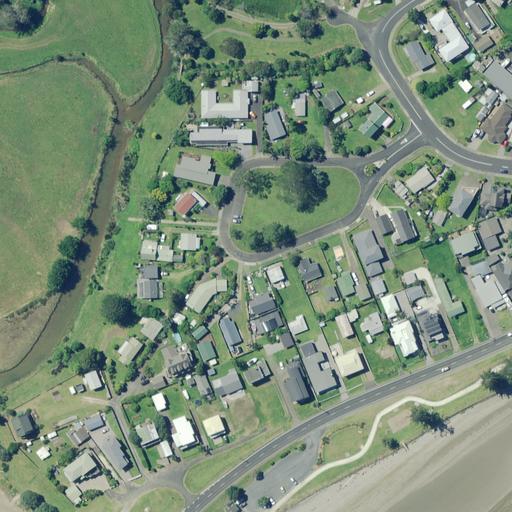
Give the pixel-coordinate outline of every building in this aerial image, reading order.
[(489,24),(473,0),(468,0),(465,2),(468,8),(464,10),(474,26),(472,27),(476,32),(489,24)] [(444,9),(428,20),(436,32),(441,28),(450,41),(438,50),(447,63),(469,47),(453,24),(454,23),(444,9)] [(493,45),(487,36),(474,44),(480,53),(493,45)] [(424,56),(417,40),(404,47),(412,63),(414,62),(419,70),(434,63),(429,54),(424,56)] [(511,74),(495,60),(491,57),(480,70),(511,97),(511,74)] [(473,87),(466,80),(460,85),(466,93),(473,87)] [(202,88),(201,116),(248,117),(248,88),(234,88),(233,102),(216,102),(216,88),(202,88)] [(345,102),(336,89),(321,100),(329,113),(345,102)] [(305,99),(296,99),(296,103),(292,103),(292,109),(295,109),(295,116),(305,116),(305,99)] [(472,103),(469,100),(462,106),(465,109),(472,103)] [(364,105),(362,102),(355,107),(358,110),(364,105)] [(389,117),(374,103),(369,109),(373,113),(359,129),(370,139),(389,117)] [(511,114),(511,110),(503,104),(491,121),(487,118),(480,129),(489,135),(486,140),(493,144),(495,141),(500,145),(505,137),(504,133),(504,126),(511,114)] [(467,113),(461,107),(457,110),(463,116),(467,113)] [(285,135),(276,110),(264,114),(268,125),(265,126),(270,140),(285,135)] [(248,129),(189,128),(189,144),(248,145),(248,129)] [(211,157),(202,155),(200,160),(183,156),(181,166),(176,165),(174,176),(213,185),(216,173),(208,171),(211,157)] [(434,180),(424,167),(416,173),(417,174),(406,182),(414,192),(415,192),(417,195),(426,192),(422,188),(434,180)] [(408,190),(398,180),(391,187),(401,197),(408,190)] [(504,187),(490,186),(489,194),(480,194),(479,205),(485,205),(485,210),(497,211),(497,207),(503,207),(503,203),(510,203),(511,193),(504,193),(504,187)] [(174,207),(184,216),(196,202),(202,207),(208,201),(192,187),(174,207)] [(474,196),(461,188),(448,209),(461,217),(474,196)] [(407,220),(403,208),(390,213),(398,233),(392,235),(395,245),(417,236),(411,219),(407,220)] [(446,215),(437,211),(432,222),(441,225),(446,215)] [(393,230),(386,214),(374,218),(381,235),(393,230)] [(501,232),(495,217),(477,224),(483,239),(485,239),(489,249),(498,246),(493,235),(501,232)] [(376,245),(370,229),(352,236),(369,277),(382,271),(378,260),(384,258),(378,244),(376,245)] [(481,247),(474,231),(450,241),(456,257),(481,247)] [(196,234),(181,234),(180,240),(179,240),(179,249),(195,250),(196,234)] [(160,249),(156,248),(157,245),(143,244),(142,260),(156,260),(182,262),(183,257),(173,256),(174,250),(169,250),(169,246),(160,246),(160,249)] [(499,282),(503,292),(511,287),(511,264),(504,269),(496,253),(486,258),(499,282)] [(311,265),(308,258),(297,262),(305,282),(322,276),(316,263),(311,265)] [(490,272),(485,261),(471,266),(475,275),(481,273),(481,275),(490,272)] [(158,278),(158,275),(158,266),(143,266),(142,266),(142,278),(158,278)] [(284,278),(280,266),(267,271),(271,283),(284,278)] [(354,284),(349,274),(337,279),(344,296),(354,292),(352,285),(354,284)] [(503,292),(499,282),(493,285),(491,280),(484,284),(479,275),(471,279),(485,307),(491,304),(493,308),(505,302),(500,293),(503,292)] [(452,304),(441,277),(433,280),(449,318),(464,311),(460,301),(452,304)] [(386,291),(381,279),(371,283),(375,295),(386,291)] [(226,281),(214,280),(199,285),(186,304),(199,313),(213,294),(216,294),(216,291),(227,291),(226,281)] [(157,298),(158,281),(139,281),(139,298),(157,298)] [(370,297),(365,282),(355,286),(360,300),(370,297)] [(425,294),(419,283),(405,291),(411,302),(425,294)] [(337,296),(332,285),(323,289),(328,301),(337,296)] [(273,306),(268,293),(254,297),(259,310),(273,306)] [(399,310),(393,294),(381,299),(389,318),(397,315),(396,311),(399,310)] [(359,318),(355,309),(347,312),(351,322),(359,318)] [(261,315),(259,310),(249,314),(250,319),(261,315)] [(164,326),(146,312),(138,322),(144,326),(140,331),(152,341),(164,326)] [(185,317),(176,312),(172,321),(181,326),(185,317)] [(384,330),(377,312),(364,317),(366,322),(360,325),(363,332),(369,329),(371,335),(384,330)] [(442,325),(437,313),(430,317),(428,314),(419,318),(430,341),(435,339),(436,341),(444,337),(439,326),(442,325)] [(354,333),(345,314),(335,318),(344,337),(354,333)] [(307,329),(302,315),(295,317),(296,320),(288,324),(292,335),(307,329)] [(414,332),(409,320),(389,328),(396,345),(401,343),(402,346),(400,347),(403,356),(419,350),(413,332),(414,332)] [(208,331),(202,325),(191,334),(197,340),(208,331)] [(238,342),(232,327),(223,331),(229,346),(238,342)] [(143,345),(134,337),(129,343),(126,341),(118,351),(122,354),(119,359),(129,366),(132,362),(131,361),(143,345)] [(216,356),(209,340),(197,345),(204,361),(216,356)] [(316,353),(311,342),(300,346),(304,358),(302,358),(315,393),(337,385),(330,368),(321,372),(317,363),(325,360),(321,351),(316,353)] [(364,369),(356,349),(335,358),(343,377),(364,369)] [(193,369),(189,352),(174,356),(174,358),(165,359),(169,376),(182,374),(181,371),(193,369)] [(271,374),(264,360),(255,364),(255,366),(244,371),(250,384),(271,374)] [(305,377),(299,361),(285,366),(290,379),(285,381),(293,403),(309,396),(302,378),(305,377)] [(85,375),(86,379),(83,380),(85,384),(88,383),(90,390),(102,386),(96,371),(85,375)] [(242,388),(236,372),(212,382),(218,397),(229,392),(231,397),(236,395),(234,391),(242,388)] [(211,393),(205,374),(195,377),(201,396),(211,393)] [(165,386),(162,375),(151,379),(155,390),(165,386)] [(167,407),(162,393),(152,396),(157,411),(167,407)] [(34,433),(27,413),(12,418),(19,438),(34,433)] [(103,425),(99,415),(84,421),(87,431),(103,425)] [(227,432),(219,415),(204,421),(211,439),(227,432)] [(188,422),(186,416),(174,420),(179,433),(174,435),(180,450),(197,444),(193,434),(195,434),(190,421),(188,422)] [(89,436),(82,427),(78,422),(73,425),(74,426),(66,432),(70,437),(77,445),(89,436)] [(161,441),(154,423),(141,428),(139,425),(134,427),(142,448),(161,441)] [(122,446),(116,437),(103,445),(119,470),(130,463),(125,455),(120,447),(122,446)] [(172,454),(167,440),(161,443),(166,457),(172,454)] [(36,452),(41,460),(44,457),(45,459),(50,455),(47,450),(49,449),(47,446),(45,448),(44,446),(36,452)] [(90,477),(95,474),(96,476),(101,471),(100,470),(87,452),(64,470),(73,482),(80,477),(82,480),(86,477),(87,479),(90,477)] [(81,494),(74,484),(65,492),(75,505),(81,501),(78,496),(81,494)] [(234,503),(226,510),(227,511),(233,511),(238,508),(234,503)]
